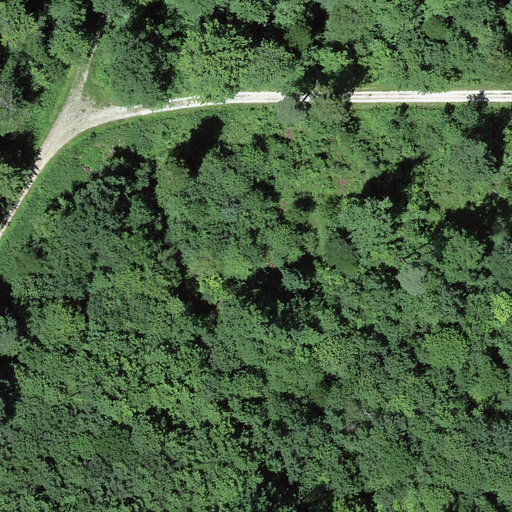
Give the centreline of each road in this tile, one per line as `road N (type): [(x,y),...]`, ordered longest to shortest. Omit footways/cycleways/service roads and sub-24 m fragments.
road 1 (track): [(511,97),(242,97),(71,114)]
road 2 (track): [(0,219),(71,114)]
